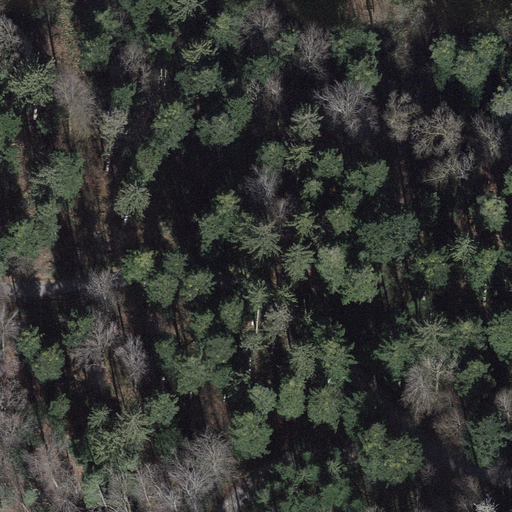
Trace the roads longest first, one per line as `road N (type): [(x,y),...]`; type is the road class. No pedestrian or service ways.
road 1 (track): [(511,471),(408,446),(386,409),(316,332),(216,272),(0,287)]
road 2 (track): [(408,446),(276,470),(230,511)]
